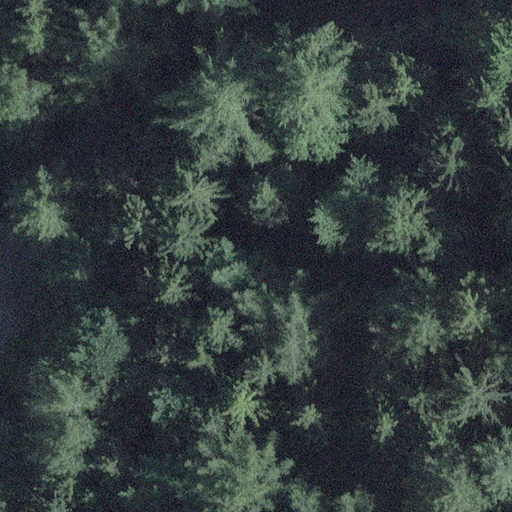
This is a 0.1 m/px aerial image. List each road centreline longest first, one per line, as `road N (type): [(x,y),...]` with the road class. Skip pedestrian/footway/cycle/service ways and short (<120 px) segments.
road 1 (track): [(425,0),(374,26),(188,79),(104,139),(45,213),(8,313)]
road 2 (track): [(0,312),(18,329),(26,359),(0,442)]
